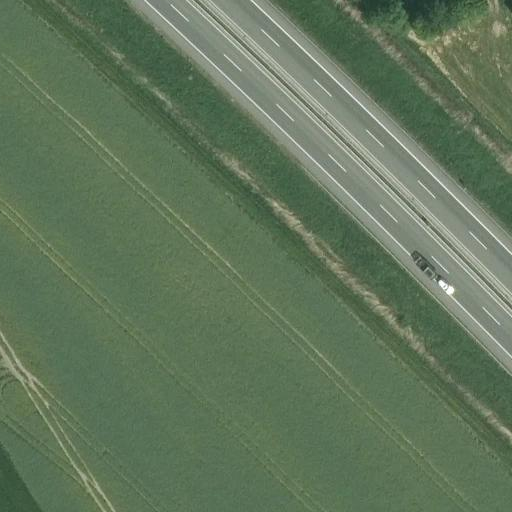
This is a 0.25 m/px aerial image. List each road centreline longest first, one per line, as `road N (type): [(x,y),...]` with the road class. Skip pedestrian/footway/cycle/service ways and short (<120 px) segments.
road 1 (motorway): [(162,0),(511,339)]
road 2 (motorway): [(511,277),(229,0)]
